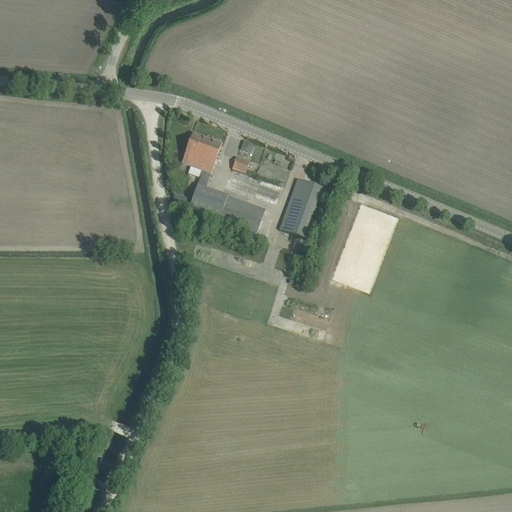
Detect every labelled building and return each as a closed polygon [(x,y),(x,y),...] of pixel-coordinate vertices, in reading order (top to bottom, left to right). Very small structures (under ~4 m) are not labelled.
[(181,165),(196,170),(207,140),(192,134),(181,165)] [(207,140),(196,170),(211,175),(222,145),(207,140)] [(236,159),(232,170),(245,175),(249,164),(236,159)] [(298,181),(294,190),(279,232),(311,243),(330,193),(298,181)] [(188,212),(197,216),(256,237),(265,211),(197,187),(192,201),(188,212)] [(192,201),(173,194),(174,207),(188,212),(192,201)]
